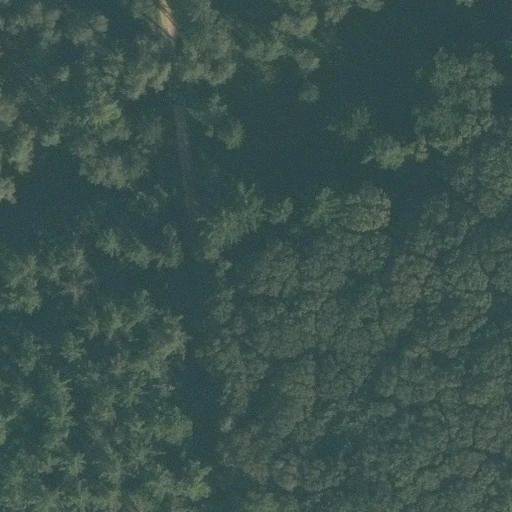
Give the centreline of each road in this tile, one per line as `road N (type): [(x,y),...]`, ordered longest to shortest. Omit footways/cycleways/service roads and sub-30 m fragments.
road 1 (track): [(161,0),(234,511)]
road 2 (track): [(179,129),(68,192),(0,212)]
